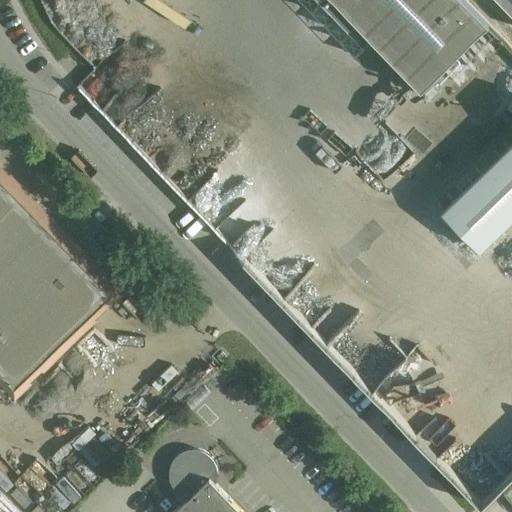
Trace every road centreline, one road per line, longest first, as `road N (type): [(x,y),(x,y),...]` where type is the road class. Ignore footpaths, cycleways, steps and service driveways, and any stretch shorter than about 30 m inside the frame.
road 1 (unclassified): [(427,511),(0,64)]
road 2 (unknown): [(350,269),(258,171),(238,137),(233,86),(263,61)]
road 3 (unknown): [(263,61),(339,60),(396,78),(426,104),(467,180)]
road 4 (unknown): [(511,364),(478,377),(441,366),(350,269)]
road 5 (unknown): [(350,269),(467,180)]
